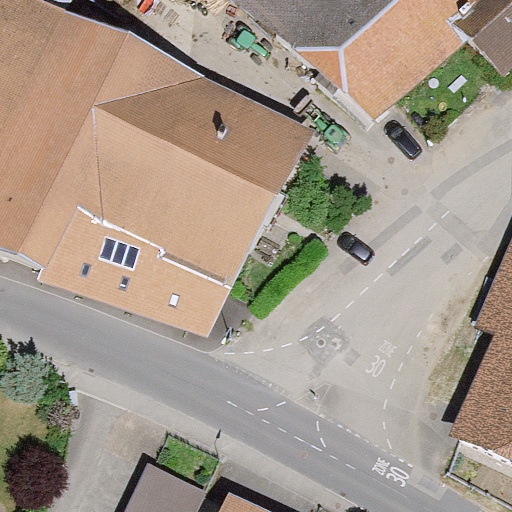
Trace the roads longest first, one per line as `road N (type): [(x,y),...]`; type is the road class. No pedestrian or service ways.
road 1 (residential): [(283,429),(511,180)]
road 2 (tertiary): [(283,429),(150,364),(0,312)]
road 3 (tertiary): [(430,511),(283,429)]
